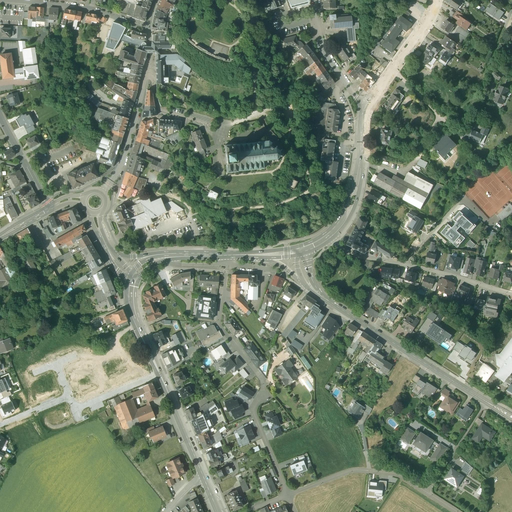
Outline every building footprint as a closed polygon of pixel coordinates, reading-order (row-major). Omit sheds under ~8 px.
[(142,5),(137,3),(136,4),(135,4),(135,5),(136,6),(141,8),(142,7),(147,9),(149,0),(145,0),(145,3),(143,2),(142,5)] [(166,0),(160,0),(157,7),(166,11),(167,9),(172,12),(175,6),(173,5),(169,2),(168,4),(165,2),(166,0)] [(278,0),(270,3),(272,9),(272,10),(280,7),(278,0)] [(307,0),(287,0),(291,9),(308,4),(307,0)] [(322,0),(323,9),(334,9),(334,0),(322,0)] [(457,0),(452,0),(452,1),(449,4),(450,4),(450,5),(457,10),(458,9),(462,3),(457,0)] [(130,3),(126,15),(132,17),(136,6),(135,5),(130,3)] [(498,9),(490,4),(488,7),(487,8),(488,8),(485,11),(493,17),(498,9)] [(141,8),(136,6),(132,17),(132,18),(141,21),(144,14),(145,14),(147,9),(142,7),(141,8)] [(37,8),(29,7),(29,13),(28,19),(32,19),(32,17),(36,18),(36,16),(37,8)] [(166,11),(157,7),(156,11),(164,15),(166,11)] [(58,9),(49,9),(49,17),(48,19),(49,19),(48,23),(53,23),(54,20),(57,20),(57,17),(57,14),(58,14),(58,9)] [(498,9),(493,17),(499,21),(504,13),(498,9)] [(75,12),(65,10),(63,19),(66,19),(74,21),(75,12)] [(156,11),(154,18),(158,21),(158,20),(161,22),(163,21),(164,15),(156,11)] [(97,16),(86,14),(85,20),(89,21),(98,22),(99,21),(99,18),(96,18),(97,16)] [(461,18),(456,14),(454,17),(459,21),(458,24),(461,27),(466,31),(471,25),(461,18)] [(348,15),(335,16),(329,16),(330,21),(330,29),(346,28),(349,28),(349,30),(355,29),(359,29),(358,23),(352,24),(351,17),(348,17),(348,15)] [(404,19),(400,16),(400,17),(392,27),(394,28),(388,35),(395,40),(402,30),(406,33),(412,24),(404,19)] [(158,21),(154,18),(154,19),(152,26),(152,31),(160,32),(164,32),(171,33),(171,31),(166,31),(167,29),(173,29),(173,27),(166,26),(167,25),(165,24),(162,23),(163,21),(161,22),(158,20),(158,21)] [(446,21),(441,28),(449,33),(454,26),(446,21)] [(113,23),(105,48),(113,51),(120,41),(123,34),(125,28),(121,26),(116,23),(113,23)] [(349,28),(346,28),(347,42),(356,42),(355,29),(349,30),(349,28)] [(10,29),(1,29),(1,38),(10,38),(10,36),(13,36),(13,32),(10,32),(10,29)] [(134,32),(129,30),(127,33),(125,36),(130,38),(134,32)] [(145,35),(136,33),(134,32),(130,38),(133,40),(134,39),(139,40),(145,41),(146,41),(145,35)] [(139,40),(134,39),(133,40),(130,38),(125,36),(123,34),(120,41),(138,46),(136,49),(142,51),(143,47),(146,48),(146,45),(145,44),(144,43),(145,41),(139,40)] [(388,35),(384,41),(382,39),(379,43),(381,45),(380,46),(391,53),(393,50),(395,48),(396,47),(399,42),(396,40),(395,40),(388,35)] [(295,36),(287,38),(281,40),(283,49),(297,46),(298,47),(302,44),(301,42),(299,42),(298,42),(297,42),(296,36),(295,36)] [(455,43),(446,37),(444,41),(442,40),(440,43),(447,48),(451,50),(455,43)] [(159,43),(152,42),(151,48),(151,53),(155,54),(156,61),(160,61),(160,56),(160,55),(158,54),(158,53),(158,52),(157,52),(157,50),(170,49),(170,43),(164,43),(159,43)] [(346,47),(342,42),(337,45),(339,48),(336,50),(344,61),(347,59),(350,63),(356,58),(353,54),(351,55),(345,48),(346,47)] [(312,52),(306,45),(300,50),(298,51),(291,57),(294,61),(298,58),(297,58),(301,55),(304,58),(312,52)] [(430,45),(425,53),(432,57),(434,59),(440,51),(437,49),(436,50),(430,45)] [(142,51),(136,49),(134,57),(127,55),(128,53),(121,51),(118,60),(122,61),(132,65),(132,64),(143,66),(147,53),(147,48),(146,48),(143,47),(142,51)] [(26,49),(22,50),(22,52),(25,68),(23,68),(23,69),(13,70),(14,78),(14,80),(25,78),(25,80),(39,78),(34,48),(26,49)] [(445,50),(443,49),(442,52),(444,53),(450,57),(452,55),(445,50)] [(304,58),(299,62),(301,64),(306,60),(310,66),(317,60),(312,52),(304,58)] [(420,60),(424,63),(427,65),(432,57),(425,53),(420,60)] [(451,58),(450,57),(444,53),(440,59),(447,64),(451,58)] [(11,54),(0,55),(0,58),(0,60),(0,59),(0,60),(2,75),(3,79),(14,78),(13,70),(11,54)] [(388,63),(382,59),(379,63),(384,68),(388,63)] [(183,64),(178,60),(178,61),(177,61),(174,65),(179,70),(182,71),(188,75),(189,75),(191,70),(189,68),(183,64)] [(317,60),(310,66),(312,68),(309,70),(306,73),(308,75),(310,74),(321,65),(317,60)] [(160,61),(156,61),(156,84),(165,87),(165,84),(168,84),(168,81),(168,78),(164,78),(164,70),(164,61),(160,61)] [(177,61),(164,61),(164,70),(168,70),(168,65),(174,65),(177,61)] [(143,66),(132,64),(132,65),(131,68),(130,74),(130,75),(140,76),(143,66)] [(321,65),(310,74),(312,76),(315,74),(315,73),(317,75),(316,76),(317,77),(318,76),(325,71),(321,65)] [(367,75),(363,71),(358,66),(350,74),(355,80),(358,77),(363,82),(364,80),(366,77),(367,75)] [(503,75),(496,70),(492,75),(498,81),(503,75)] [(325,71),(318,76),(319,79),(318,80),(320,83),(329,76),(325,71)] [(140,76),(130,75),(129,78),(128,82),(138,85),(140,76)] [(180,84),(168,81),(168,84),(165,84),(165,87),(172,89),(175,90),(178,92),(182,94),(187,78),(182,76),(180,84)] [(320,83),(318,84),(323,92),(325,90),(334,84),(329,76),(320,83)] [(114,83),(106,77),(102,84),(110,91),(111,91),(114,84),(114,83)] [(366,77),(364,80),(363,82),(359,87),(362,89),(365,92),(369,87),(371,85),(368,82),(370,80),(366,77)] [(138,85),(128,82),(127,86),(127,88),(127,91),(137,92),(138,85)] [(111,91),(110,91),(102,84),(101,83),(97,87),(110,98),(111,97),(114,93),(111,91)] [(137,92),(127,91),(124,89),(123,89),(121,87),(114,84),(111,91),(114,93),(118,96),(124,100),(133,104),(137,92)] [(508,90),(499,86),(493,100),(494,101),(494,102),(497,103),(498,102),(502,104),(505,99),(506,99),(507,97),(506,95),(508,90)] [(400,92),(396,89),(394,94),(394,95),(401,101),(404,96),(400,93),(400,92)] [(101,104),(86,91),(83,95),(97,108),(101,104)] [(151,91),(147,91),(144,107),(154,107),(151,91)] [(17,93),(6,96),(8,100),(9,100),(10,107),(19,104),(18,100),(19,99),(18,93),(17,93)] [(393,95),(387,103),(386,103),(384,106),(384,107),(393,113),(402,101),(401,101),(394,95),(393,95)] [(133,104),(124,100),(123,102),(119,113),(119,116),(128,119),(133,104)] [(323,103),(309,119),(312,135),(317,135),(324,136),(325,131),(324,131),(327,109),(338,111),(334,104),(323,103)] [(112,108),(101,104),(97,108),(101,110),(110,113),(112,108)] [(118,112),(115,111),(116,109),(112,108),(110,113),(117,116),(119,116),(119,113),(118,112)] [(338,111),(327,109),(324,131),(325,131),(329,132),(336,133),(339,113),(338,111)] [(117,116),(110,113),(101,110),(99,113),(96,112),(94,117),(98,122),(97,123),(110,128),(113,130),(117,116)] [(35,126),(29,116),(27,117),(26,115),(23,116),(23,115),(17,119),(18,119),(15,120),(20,129),(24,127),(26,131),(33,127),(35,126)] [(128,119),(119,116),(117,116),(113,130),(113,131),(115,132),(123,135),(128,119)] [(146,122),(141,122),(138,131),(147,133),(147,131),(149,127),(153,127),(153,120),(146,122)] [(174,121),(159,120),(158,128),(158,133),(163,134),(163,129),(166,130),(167,128),(173,129),(174,121)] [(180,122),(174,121),(173,129),(172,132),(174,132),(174,130),(176,131),(176,130),(179,131),(180,122)] [(95,127),(91,123),(86,126),(93,133),(95,127)] [(33,127),(26,131),(29,135),(36,131),(33,127)] [(482,127),(480,133),(484,135),(487,136),(489,130),(482,127)] [(108,133),(100,129),(99,132),(104,134),(109,136),(109,137),(112,138),(113,140),(114,135),(108,133)] [(390,131),(385,130),(384,131),(382,131),(379,144),(385,145),(389,146),(390,139),(393,140),(393,138),(391,137),(391,132),(390,132),(390,131)] [(147,133),(138,131),(135,141),(147,146),(158,151),(160,145),(159,144),(145,140),(146,137),(154,139),(155,136),(154,136),(147,133)] [(198,131),(190,134),(192,138),(193,138),(195,142),(202,139),(198,131)] [(480,133),(472,131),(469,139),(480,144),(484,135),(480,133)] [(112,138),(109,137),(109,136),(104,134),(99,132),(97,135),(102,137),(104,138),(111,141),(112,141),(113,140),(112,138)] [(445,134),(437,142),(436,140),(431,145),(438,151),(437,152),(438,153),(439,152),(444,157),(446,155),(445,154),(454,145),(451,142),(452,141),(445,134)] [(122,139),(114,135),(113,140),(112,141),(112,142),(120,145),(122,139)] [(324,136),(317,135),(316,140),(318,140),(317,144),(318,144),(318,150),(322,150),(323,139),(328,140),(328,137),(327,137),(324,136)] [(36,136),(26,141),(30,149),(36,146),(39,144),(37,140),(38,140),(36,136)] [(104,138),(102,137),(98,150),(97,149),(96,150),(97,150),(96,153),(101,155),(106,156),(111,141),(104,138)] [(195,142),(194,142),(198,152),(203,150),(206,149),(202,139),(195,142)] [(328,140),(323,139),(322,150),(320,160),(321,161),(325,161),(325,163),(327,163),(325,175),(324,179),(336,181),(338,162),(333,162),(335,141),(328,140)] [(223,147),(224,147),(225,160),(226,165),(225,165),(226,172),(225,173),(226,174),(227,173),(231,173),(232,173),(233,173),(238,172),(238,171),(242,171),(243,172),(244,171),(247,170),(248,171),(248,170),(252,170),(253,171),(253,170),(257,169),(258,170),(258,169),(262,169),(263,170),(264,169),(263,168),(263,167),(265,167),(267,166),(267,163),(268,163),(268,161),(271,161),(272,162),(273,162),(272,161),(276,160),(277,162),(277,161),(277,160),(279,157),(281,157),(281,156),(279,156),(279,152),(282,150),(282,149),(278,151),(276,149),(276,147),(275,147),(274,145),(272,144),(272,143),(271,144),(270,144),(269,142),(269,140),(268,140),(268,142),(266,142),(265,140),(265,142),(261,143),(260,142),(259,143),(256,143),(255,143),(254,143),(251,144),(250,143),(249,144),(246,144),(245,143),(244,144),(241,145),(240,144),(240,145),(236,145),(235,144),(234,145),(233,145),(230,146),(230,145),(229,146),(225,146),(224,145),(223,147)] [(101,156),(99,162),(99,163),(113,167),(120,145),(112,142),(112,141),(111,141),(106,156),(101,155),(101,156)] [(166,154),(162,152),(161,152),(158,151),(147,146),(135,141),(131,155),(139,157),(141,152),(143,152),(144,150),(163,158),(160,164),(165,166),(167,168),(168,166),(173,168),(174,167),(171,160),(173,157),(166,154)] [(186,149),(183,147),(177,153),(181,156),(186,149)] [(11,149),(4,153),(7,158),(6,159),(6,160),(7,160),(8,161),(12,158),(11,157),(15,156),(11,149)] [(131,155),(126,172),(137,178),(139,172),(142,172),(143,166),(141,166),(143,159),(139,158),(139,157),(131,155)] [(428,163),(420,159),(417,165),(424,169),(428,163)] [(165,166),(160,164),(152,160),(152,161),(151,163),(149,168),(164,175),(167,168),(165,166)] [(93,164),(77,171),(77,170),(71,173),(66,175),(72,190),(83,185),(83,184),(94,180),(99,178),(97,172),(99,171),(98,168),(97,168),(96,165),(95,163),(93,164)] [(19,170),(9,176),(13,184),(14,183),(16,187),(19,186),(26,182),(19,170)] [(137,178),(126,172),(122,185),(128,187),(132,189),(133,187),(141,190),(142,185),(145,186),(147,180),(137,178)] [(179,177),(182,180),(186,176),(182,174),(181,175),(180,172),(177,174),(179,177)] [(393,180),(380,173),(376,179),(380,181),(378,185),(403,199),(409,189),(396,182),(393,180)] [(433,186),(408,173),(404,180),(429,194),(433,186)] [(404,180),(396,176),(394,179),(397,180),(396,182),(409,189),(427,199),(429,194),(404,180)] [(30,183),(22,188),(25,193),(33,189),(30,183)] [(132,189),(128,187),(123,195),(127,197),(129,195),(132,191),(132,189)] [(40,204),(33,189),(25,193),(25,194),(32,208),(40,204)] [(427,199),(409,189),(403,199),(421,209),(427,199)] [(217,194),(210,191),(207,197),(215,200),(217,194)] [(381,196),(372,191),(368,198),(381,205),(383,201),(379,199),(381,196)] [(140,203),(126,210),(124,205),(117,208),(117,210),(113,212),(118,224),(121,232),(132,227),(133,228),(132,229),(133,231),(136,230),(135,230),(149,224),(152,223),(150,219),(166,212),(165,209),(163,205),(160,199),(150,203),(148,197),(139,201),(140,203)] [(11,202),(8,198),(3,200),(3,208),(7,206),(8,209),(13,206),(11,204),(11,202)] [(171,202),(163,205),(165,209),(169,208),(176,213),(183,210),(171,202)] [(506,211),(501,215),(500,213),(497,216),(502,222),(511,212),(511,206),(510,204),(504,209),(506,211)] [(76,208),(67,212),(57,215),(59,220),(64,218),(65,222),(68,221),(68,222),(71,221),(73,225),(81,221),(76,208)] [(446,227),(440,233),(453,244),(455,242),(459,246),(465,238),(457,231),(461,227),(466,232),(467,230),(470,233),(476,226),(460,211),(454,217),(455,218),(453,220),(457,223),(452,228),(449,225),(447,228),(446,227)] [(413,219),(407,228),(411,230),(410,231),(412,232),(412,231),(416,234),(424,222),(416,216),(417,216),(411,212),(408,216),(413,219)] [(57,215),(49,218),(53,227),(55,227),(56,228),(59,227),(58,225),(61,225),(61,224),(59,221),(59,220),(57,215)] [(362,220),(359,218),(355,226),(363,230),(366,222),(367,223),(369,220),(366,217),(365,220),(362,219),(362,220)] [(83,225),(71,232),(74,238),(80,234),(86,231),(83,225)] [(368,246),(359,242),(364,231),(363,230),(355,226),(346,245),(355,249),(364,253),(368,246)] [(46,227),(43,229),(48,238),(48,239),(50,238),(52,236),(50,234),(46,227)] [(27,229),(16,235),(23,247),(27,245),(26,244),(24,239),(31,235),(27,229)] [(71,232),(54,242),(57,248),(61,245),(65,243),(74,238),(71,232)] [(65,243),(68,247),(76,242),(76,241),(82,238),(80,234),(74,238),(65,243)] [(86,235),(76,241),(76,242),(78,245),(77,246),(78,247),(79,246),(79,247),(81,250),(91,244),(86,235)] [(394,253),(375,242),(371,249),(376,252),(378,250),(391,258),(394,253)] [(29,244),(27,245),(23,247),(26,253),(32,249),(31,246),(29,243),(29,244)] [(91,244),(81,250),(89,263),(99,257),(91,244)] [(79,247),(70,252),(72,255),(81,250),(79,247)] [(0,248),(0,256),(0,257),(7,268),(10,266),(8,263),(2,252),(0,248)] [(62,256),(55,260),(58,265),(73,257),(72,255),(70,252),(62,256)] [(431,259),(427,258),(425,262),(428,263),(428,264),(430,265),(431,264),(434,264),(436,256),(432,254),(431,259)] [(35,269),(28,256),(22,259),(29,272),(35,269)] [(89,263),(87,263),(92,271),(104,265),(99,257),(89,263)] [(451,257),(450,261),(448,269),(457,271),(458,269),(460,260),(460,259),(451,257)] [(476,260),(467,258),(464,273),(464,272),(469,273),(471,266),(474,267),(474,266),(476,260)] [(480,262),(480,261),(478,267),(476,275),(483,277),(485,269),(486,263),(480,262)] [(500,267),(492,265),(489,277),(498,279),(500,272),(501,267),(500,267)] [(10,266),(7,268),(12,276),(15,275),(11,266),(10,266)] [(0,271),(0,288),(14,281),(12,276),(7,268),(2,270),(0,271)] [(392,269),(381,268),(380,277),(389,278),(389,277),(392,269)] [(399,271),(392,269),(389,277),(398,279),(399,271)] [(106,270),(96,274),(98,280),(99,279),(101,284),(110,280),(106,270)] [(416,273),(407,271),(405,280),(414,282),(416,273)] [(190,272),(181,274),(182,282),(190,280),(190,272)] [(506,273),(503,281),(511,283),(511,281),(511,274),(508,273),(506,273)] [(181,274),(170,279),(173,286),(175,285),(182,282),(181,274)] [(239,275),(231,275),(231,284),(239,285),(239,280),(241,280),(241,275),(239,275)] [(257,276),(248,275),(248,276),(248,280),(248,284),(248,285),(251,285),(251,287),(250,287),(256,287),(256,285),(259,285),(259,281),(256,281),(257,276)] [(218,277),(200,276),(199,283),(204,283),(203,286),(211,287),(218,287),(218,277)] [(283,279),(274,276),(271,285),(280,288),(283,279)] [(67,285),(63,277),(58,280),(62,288),(67,285)] [(434,280),(424,277),(422,286),(431,289),(433,282),(434,280)] [(448,282),(442,279),(442,280),(442,281),(441,283),(439,287),(440,287),(438,291),(443,293),(448,282)] [(110,280),(101,284),(98,286),(94,288),(97,297),(96,298),(98,303),(98,304),(100,307),(107,305),(108,308),(113,306),(113,304),(110,296),(116,294),(110,280)] [(188,282),(188,284),(182,284),(183,288),(176,287),(176,290),(193,292),(193,281),(190,282),(188,282)] [(448,282),(443,293),(444,293),(449,295),(451,292),(453,287),(454,284),(448,282)] [(160,284),(154,287),(155,290),(159,298),(159,300),(164,298),(163,296),(165,295),(160,284)] [(470,289),(460,285),(457,293),(460,294),(466,297),(467,296),(470,289)] [(256,287),(250,287),(248,287),(248,290),(247,299),(248,299),(248,300),(255,300),(256,287)] [(295,292),(288,287),(283,294),(291,299),(295,292)] [(152,289),(146,293),(146,294),(143,296),(146,304),(143,305),(146,312),(147,313),(155,310),(153,306),(155,306),(154,303),(157,301),(156,299),(159,298),(155,290),(153,291),(152,289)] [(387,295),(377,289),(363,312),(373,318),(377,312),(370,308),(373,302),(381,307),(384,302),(387,295)] [(269,295),(266,294),(263,304),(266,305),(267,305),(268,302),(272,303),(274,295),(270,294),(269,295)] [(316,302),(306,295),(300,301),(303,303),(302,304),(304,306),(305,305),(309,309),(310,308),(315,303),(316,302)] [(207,297),(199,296),(200,297),(199,299),(198,299),(197,314),(197,317),(196,317),(212,319),(211,319),(212,314),(214,314),(216,303),(213,303),(214,298),(215,299),(215,298),(207,297)] [(473,297),(467,296),(466,297),(464,302),(464,303),(472,304),(473,297)] [(247,304),(239,297),(239,298),(231,298),(231,300),(246,313),(249,308),(247,307),(247,304)] [(486,301),(476,299),(475,307),(477,307),(477,309),(485,311),(484,315),(497,318),(498,313),(495,312),(496,308),(498,309),(498,308),(496,308),(497,304),(500,305),(501,300),(488,297),(487,302),(486,302),(486,301)] [(304,322),(314,329),(323,315),(320,313),(321,311),(318,309),(320,307),(315,303),(309,309),(311,311),(304,322)] [(113,306),(108,308),(106,308),(108,312),(115,309),(113,304),(113,306)] [(304,306),(281,335),(286,338),(288,336),(292,331),(298,322),(301,319),(305,314),(306,312),(309,309),(305,305),(304,306)] [(387,311),(384,316),(386,318),(387,317),(393,322),(399,313),(390,307),(387,311)] [(147,313),(145,314),(148,321),(149,320),(150,322),(153,320),(153,319),(157,317),(157,318),(161,317),(161,315),(158,308),(155,310),(147,313)] [(122,310),(103,318),(105,322),(114,319),(116,325),(126,321),(127,320),(126,320),(125,317),(124,314),(123,311),(122,310)] [(273,310),(267,323),(270,325),(269,327),(275,329),(282,315),(273,310)] [(385,311),(382,310),(379,314),(378,317),(384,321),(386,318),(384,316),(387,311),(385,310),(385,311)] [(427,317),(433,321),(437,316),(431,312),(427,317)] [(335,321),(327,316),(321,326),(320,326),(326,330),(323,335),(328,338),(328,339),(329,339),(332,334),(333,334),(335,331),(336,332),(338,327),(333,323),(335,321)] [(418,324),(408,317),(402,326),(408,330),(407,331),(408,332),(411,334),(413,332),(418,324)] [(239,327),(232,319),(226,323),(230,328),(228,329),(231,333),(233,332),(238,327),(239,327)] [(126,321),(116,325),(112,326),(114,331),(128,324),(126,321)] [(426,333),(441,343),(445,337),(449,340),(451,336),(433,323),(426,333)] [(350,324),(344,332),(351,337),(357,329),(352,326),(350,324)] [(212,325),(203,330),(202,328),(196,332),(204,347),(222,337),(219,331),(217,332),(214,326),(212,325)] [(241,330),(235,335),(233,332),(231,333),(236,339),(245,332),(242,329),(241,330)] [(357,329),(351,337),(350,338),(353,340),(359,330),(357,329)] [(353,340),(352,341),(355,343),(355,342),(362,332),(359,330),(359,331),(359,330),(353,340)] [(292,331),(288,336),(293,339),(295,336),(295,337),(297,334),(292,331)] [(161,332),(153,335),(153,336),(152,336),(154,339),(156,343),(157,343),(165,339),(164,339),(163,335),(161,332)] [(179,332),(171,336),(176,345),(184,342),(179,332)] [(362,332),(355,342),(358,344),(358,343),(359,341),(362,343),(367,336),(362,332)] [(411,334),(408,332),(405,337),(410,341),(415,333),(413,332),(411,334)] [(375,341),(367,336),(362,343),(368,347),(370,348),(375,341)] [(9,339),(3,341),(2,338),(0,339),(0,353),(0,354),(13,349),(9,339)] [(291,345),(299,351),(303,346),(294,340),(291,345)] [(511,340),(501,355),(497,355),(498,365),(501,367),(500,369),(495,375),(504,382),(505,381),(508,384),(511,385),(511,383),(511,376),(510,374),(511,371),(511,340)] [(384,358),(376,353),(378,349),(379,350),(382,345),(375,341),(370,348),(367,352),(370,354),(367,358),(370,360),(368,363),(379,371),(385,362),(385,361),(383,360),(384,358)] [(460,353),(465,346),(458,342),(454,349),(460,353)] [(261,357),(251,344),(244,349),(252,360),(254,363),(256,361),(261,357)] [(291,345),(285,349),(290,356),(296,352),(291,345)] [(220,346),(212,351),(217,359),(220,357),(220,358),(223,356),(223,355),(224,354),(225,354),(220,346)] [(459,356),(465,360),(466,358),(469,360),(471,357),(473,358),(477,353),(472,350),(472,349),(468,347),(467,348),(465,346),(460,353),(459,356)] [(174,349),(161,355),(168,369),(183,359),(179,350),(175,351),(174,349)] [(301,357),(308,369),(311,367),(304,355),(301,357)] [(261,357),(256,361),(260,365),(265,361),(261,357)] [(243,365),(237,358),(232,363),(234,365),(231,368),(234,372),(243,365)] [(225,363),(220,367),(221,368),(225,373),(231,368),(234,365),(232,363),(229,359),(225,363)] [(223,360),(215,364),(219,369),(221,368),(220,367),(225,363),(223,360)] [(294,372),(290,368),(293,366),(289,360),(286,362),(286,361),(276,368),(277,369),(274,371),(278,376),(281,374),(284,378),(281,380),(285,386),(288,384),(298,378),(297,376),(294,372)] [(391,366),(385,362),(379,371),(382,373),(385,375),(391,366)] [(493,371),(485,365),(477,376),(486,382),(491,376),(489,375),(493,371)] [(248,376),(243,369),(239,372),(244,379),(248,376)] [(181,372),(173,376),(175,380),(174,380),(176,384),(176,383),(176,384),(182,381),(185,380),(183,376),(184,375),(183,373),(182,374),(181,372)] [(421,378),(416,375),(414,377),(412,380),(417,384),(420,379),(421,379),(421,378)] [(421,379),(420,379),(417,384),(412,391),(419,395),(421,392),(421,391),(426,383),(427,382),(421,378),(421,379)] [(150,383),(143,386),(145,390),(142,390),(143,394),(144,394),(155,389),(153,385),(152,383),(150,383)] [(432,387),(426,383),(421,391),(421,392),(425,394),(426,392),(432,396),(437,389),(432,386),(432,387)] [(183,389),(179,391),(183,398),(191,394),(190,391),(191,390),(189,386),(185,388),(183,389)] [(248,398),(250,399),(253,393),(243,387),(240,393),(248,398)] [(155,389),(144,394),(148,402),(158,398),(155,389)] [(442,392),(437,389),(432,396),(435,398),(440,394),(442,392)] [(450,392),(445,389),(442,392),(440,394),(442,395),(442,396),(442,395),(446,398),(448,395),(450,392)] [(6,391),(1,393),(4,399),(8,396),(12,395),(10,391),(7,393),(6,391)] [(248,398),(240,393),(238,397),(246,402),(248,398)] [(460,402),(448,395),(446,398),(444,401),(440,407),(452,415),(460,402)] [(11,401),(8,396),(4,399),(0,400),(2,405),(11,401)] [(113,399),(107,401),(110,408),(114,406),(117,405),(113,399)] [(130,399),(119,404),(126,422),(133,419),(137,417),(135,412),(130,399)] [(11,401),(2,405),(3,407),(6,413),(10,411),(14,409),(11,401)] [(225,406),(228,412),(231,411),(239,407),(236,401),(234,402),(225,406)] [(365,408),(363,407),(355,402),(348,412),(358,419),(363,411),(365,408)] [(207,403),(199,409),(201,412),(202,414),(205,412),(210,408),(208,404),(207,403)] [(126,422),(119,404),(118,405),(117,405),(114,406),(124,429),(128,427),(126,422)] [(365,408),(363,411),(368,415),(372,409),(365,404),(363,407),(365,408)] [(205,412),(208,417),(218,410),(215,405),(210,408),(205,412)] [(150,406),(138,411),(143,421),(154,416),(150,406)] [(239,407),(231,411),(233,416),(241,413),(244,412),(242,406),(239,407)] [(463,411),(461,415),(460,417),(465,421),(473,410),(469,408),(466,406),(463,411)] [(0,408),(0,412),(3,418),(11,414),(10,411),(6,413),(3,407),(0,408)] [(187,415),(186,415),(189,421),(192,420),(197,418),(195,415),(194,412),(187,415)] [(208,430),(212,428),(208,417),(205,412),(202,414),(201,415),(197,418),(192,420),(197,435),(206,432),(208,430)] [(273,418),(267,421),(271,429),(277,427),(279,426),(276,417),(273,418)] [(483,422),(477,418),(474,424),(479,428),(482,424),(483,422)] [(133,419),(126,422),(128,427),(136,424),(133,419)] [(495,433),(482,424),(479,428),(472,439),(481,445),(483,442),(482,442),(484,440),(483,439),(484,437),(489,441),(495,433)] [(240,438),(252,432),(250,426),(244,428),(237,433),(240,438)] [(149,432),(148,433),(150,433),(152,437),(150,438),(150,439),(151,438),(153,443),(158,441),(157,440),(166,436),(165,434),(166,431),(163,429),(162,427),(154,430),(149,432)] [(415,433),(408,428),(404,433),(412,438),(415,433)] [(272,432),(274,438),(282,435),(279,429),(278,429),(272,432)] [(220,434),(219,432),(219,431),(213,435),(217,443),(219,441),(222,439),(221,437),(220,434)] [(206,432),(197,435),(201,442),(209,439),(207,434),(206,432)] [(255,438),(252,432),(240,438),(242,443),(248,441),(255,438)] [(433,441),(421,433),(414,444),(426,452),(433,441)] [(209,439),(201,442),(204,449),(211,445),(211,444),(209,441),(209,439)] [(447,449),(440,445),(430,460),(437,464),(447,449)] [(214,451),(211,452),(211,451),(208,452),(208,453),(206,454),(208,461),(219,456),(220,456),(219,454),(215,455),(215,453),(214,451)] [(208,461),(211,467),(220,463),(220,462),(219,461),(218,462),(218,460),(220,458),(219,456),(208,461)] [(178,459),(167,463),(168,465),(166,466),(168,471),(170,470),(170,471),(169,472),(171,477),(172,476),(173,478),(176,477),(177,478),(181,476),(181,475),(184,474),(182,468),(183,467),(182,465),(181,465),(178,459)] [(300,462),(290,466),(293,475),(306,470),(303,461),(300,462)] [(465,462),(460,471),(465,474),(468,476),(473,468),(465,462)] [(222,469),(217,471),(219,478),(227,475),(226,472),(226,471),(224,468),(222,469)] [(459,473),(457,471),(456,472),(452,469),(446,479),(457,486),(463,477),(463,476),(459,474),(459,473)] [(270,477),(266,479),(265,479),(265,480),(260,482),(264,491),(266,495),(276,491),(270,477)] [(240,483),(243,492),(248,490),(245,481),(240,483)] [(381,495),(382,490),(383,483),(379,482),(369,481),(367,496),(375,497),(375,494),(381,495)] [(236,491),(227,495),(233,511),(242,507),(236,491)] [(202,511),(197,499),(189,503),(192,511),(202,511)]
